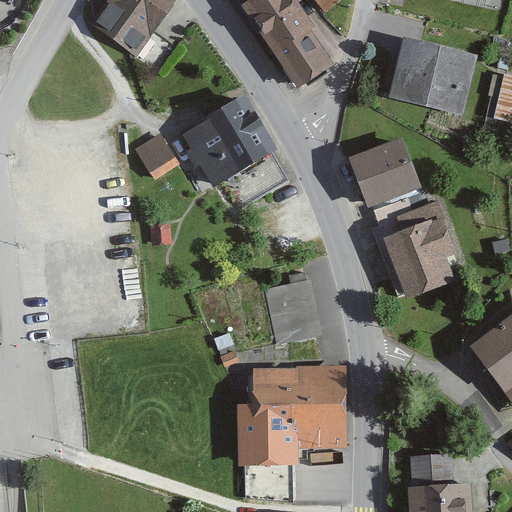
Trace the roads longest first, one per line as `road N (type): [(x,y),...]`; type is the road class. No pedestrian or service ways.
road 1 (residential): [(68,0),(4,129),(8,237)]
road 2 (residential): [(319,188),(292,133),(202,0)]
road 3 (track): [(235,511),(29,436)]
road 4 (residential): [(359,0),(319,188)]
road 5 (residential): [(511,461),(444,386),(368,336)]
road 6 (residential): [(366,511),(368,336)]
road 7 (residential): [(368,336),(319,188)]
road 8 (residential): [(8,237),(20,375)]
